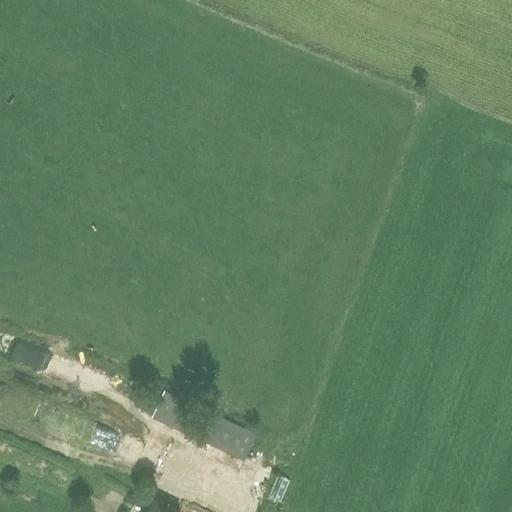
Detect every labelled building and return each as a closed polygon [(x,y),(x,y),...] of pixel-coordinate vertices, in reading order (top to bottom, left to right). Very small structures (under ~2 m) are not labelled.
[(0,333),(0,349),(43,353),(44,336),(0,333)] [(45,357),(85,372),(91,356),(51,341),(45,357)] [(243,459),(255,434),(165,391),(153,416),(243,459)] [(28,445),(22,461),(63,478),(70,461),(28,445)] [(180,511),(181,511),(156,498),(148,511),(180,511)]
